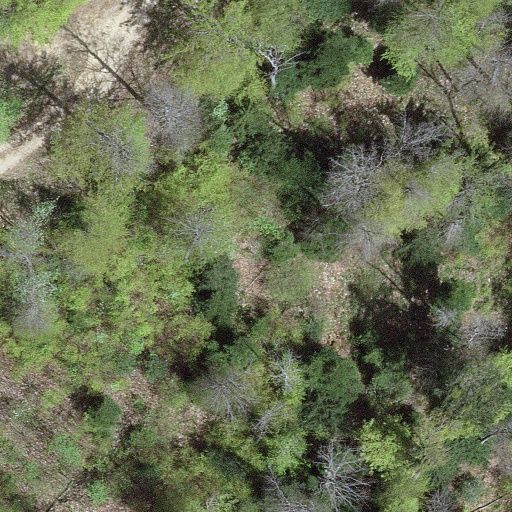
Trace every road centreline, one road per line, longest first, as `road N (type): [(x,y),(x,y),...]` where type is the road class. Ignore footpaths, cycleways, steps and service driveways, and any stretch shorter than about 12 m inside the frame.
road 1 (track): [(0,159),(43,134),(128,57),(152,0)]
road 2 (track): [(129,0),(85,28),(0,53)]
